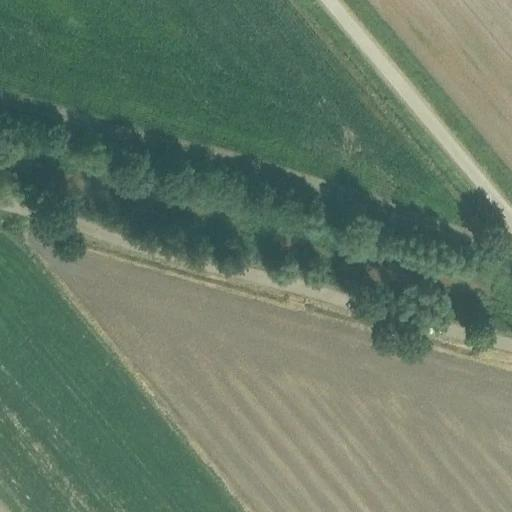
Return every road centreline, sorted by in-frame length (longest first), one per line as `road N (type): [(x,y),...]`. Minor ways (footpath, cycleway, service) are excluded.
road 1 (track): [(511,250),(0,103)]
road 2 (unclassified): [(511,218),(330,0)]
